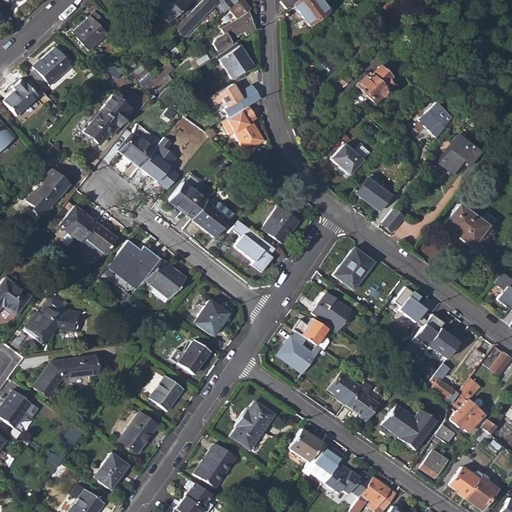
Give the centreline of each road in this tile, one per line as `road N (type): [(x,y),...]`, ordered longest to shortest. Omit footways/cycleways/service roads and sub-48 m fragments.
road 1 (residential): [(241,362),(448,511)]
road 2 (residential): [(339,217),(278,131),(267,0)]
road 3 (residential): [(511,347),(339,217)]
road 4 (residential): [(135,511),(241,362)]
road 5 (residential): [(272,315),(134,212)]
